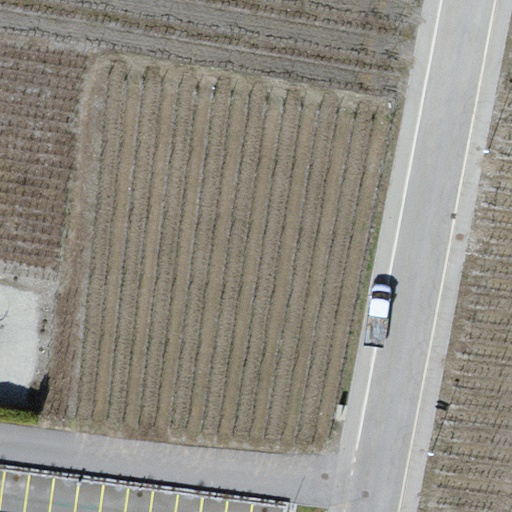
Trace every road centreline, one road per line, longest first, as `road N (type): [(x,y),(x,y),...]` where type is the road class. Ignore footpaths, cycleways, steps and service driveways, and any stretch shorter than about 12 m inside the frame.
road 1 (residential): [(377,487),(466,0)]
road 2 (residential): [(0,436),(377,487)]
